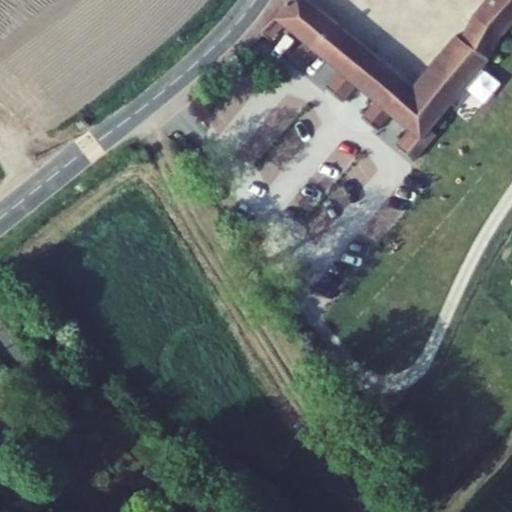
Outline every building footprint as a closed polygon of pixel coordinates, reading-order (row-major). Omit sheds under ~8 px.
[(277,0),(276,2),(255,24),(270,36),(282,21),(299,37),(287,50),(295,57),(331,15),(313,0),(277,0)] [(511,0),(487,0),(470,20),(458,38),(453,34),(411,83),(442,109),(481,62),(503,32),(511,39),(511,37),(511,0)] [(331,15),(295,57),(303,64),(315,50),(335,67),(323,81),(332,88),(367,46),(331,15)] [(367,46),(332,88),(342,97),(354,83),(372,98),(359,112),(367,119),(403,76),(367,46)] [(411,83),(403,76),(367,119),(377,127),(389,113),(408,128),(395,143),(406,151),(442,109),(411,83)]
